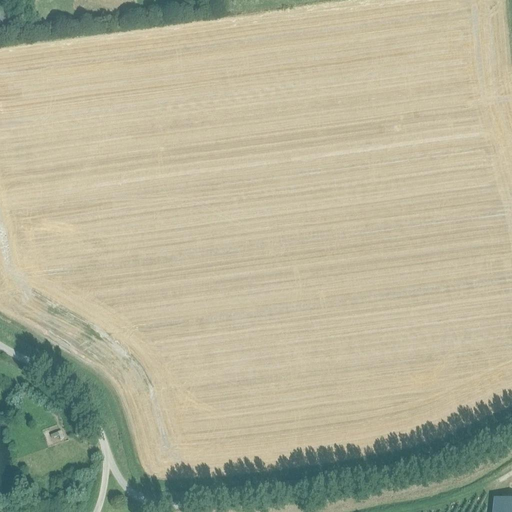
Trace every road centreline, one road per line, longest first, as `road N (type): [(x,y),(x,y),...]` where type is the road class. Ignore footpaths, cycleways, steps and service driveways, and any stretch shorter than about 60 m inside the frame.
road 1 (unclassified): [(164,507),(343,488),(446,465),(511,436)]
road 2 (unclassified): [(106,456),(87,403),(60,376),(0,344)]
